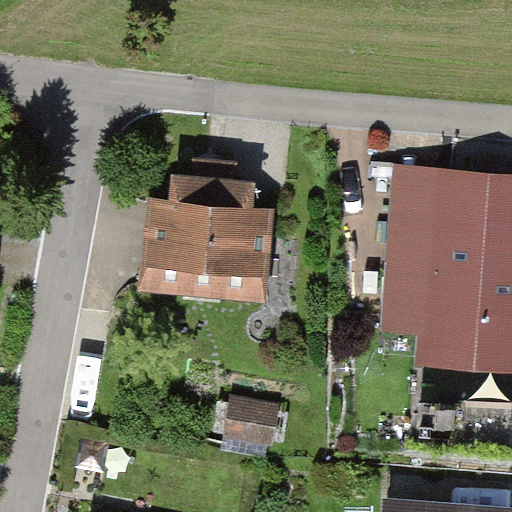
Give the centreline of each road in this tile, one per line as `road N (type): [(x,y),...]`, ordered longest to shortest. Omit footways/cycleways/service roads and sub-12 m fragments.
road 1 (residential): [(95,84),(19,511)]
road 2 (residential): [(95,84),(511,122)]
